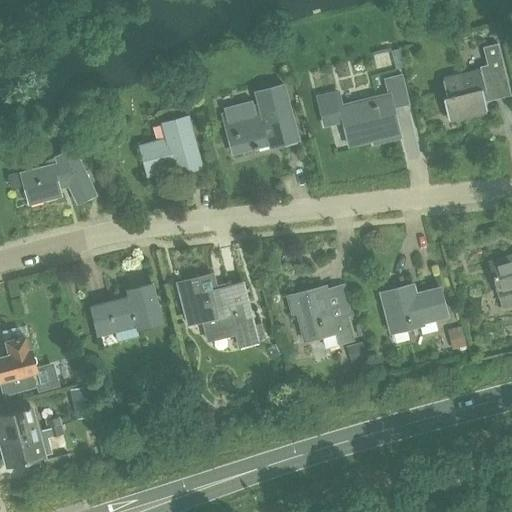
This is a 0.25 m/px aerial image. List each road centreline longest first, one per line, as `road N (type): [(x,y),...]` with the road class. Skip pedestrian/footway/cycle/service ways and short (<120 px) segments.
road 1 (residential): [(0,261),(149,226),(511,189)]
road 2 (tertiary): [(245,473),(511,397)]
road 3 (tertiary): [(245,473),(101,511)]
